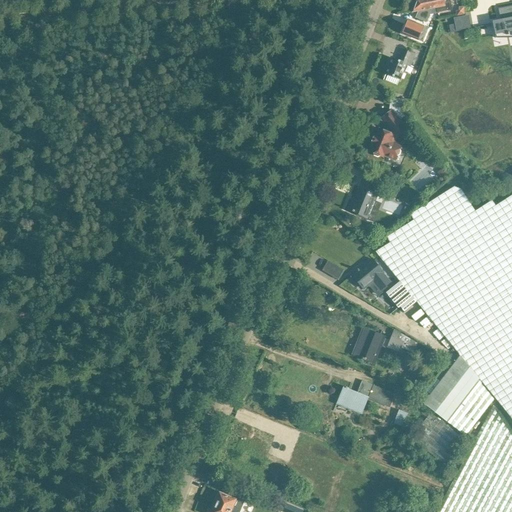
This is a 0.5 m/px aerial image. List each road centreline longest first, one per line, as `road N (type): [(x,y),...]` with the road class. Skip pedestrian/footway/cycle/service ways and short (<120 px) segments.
road 1 (unclassified): [(174,511),(380,0)]
road 2 (track): [(0,17),(191,0)]
